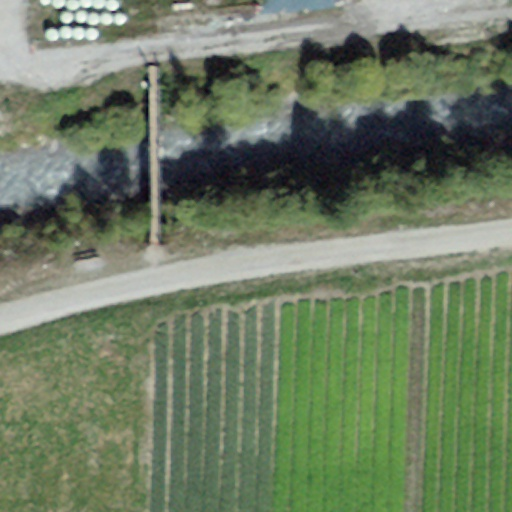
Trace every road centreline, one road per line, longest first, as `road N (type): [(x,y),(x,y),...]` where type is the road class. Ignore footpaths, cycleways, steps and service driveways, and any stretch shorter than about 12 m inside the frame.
road 1 (track): [(155,280),(511,235)]
road 2 (track): [(150,39),(456,0)]
road 3 (track): [(25,0),(8,53),(153,62)]
road 4 (track): [(0,323),(155,280)]
